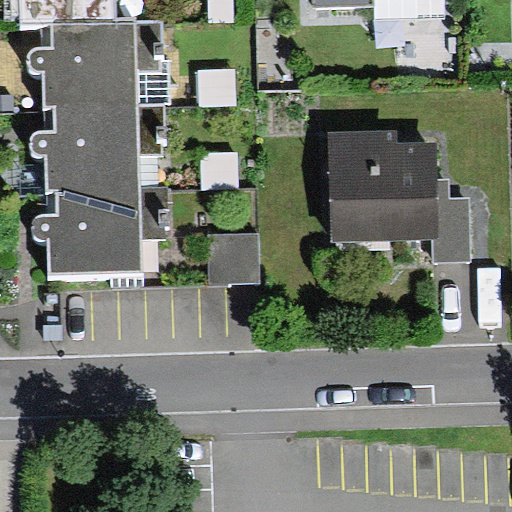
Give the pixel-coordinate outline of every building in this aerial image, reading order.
[(29,0),(31,47),(130,44),(128,0),(29,0)] [(34,140),(133,138),(130,44),(31,47),(34,140)] [(36,220),(135,218),(133,138),(34,140),(36,220)] [(313,153),(315,255),(425,253),(425,272),(467,271),(465,204),(429,205),(428,151),(313,153)] [(38,300),(137,297),(135,218),(36,220),(38,300)]
